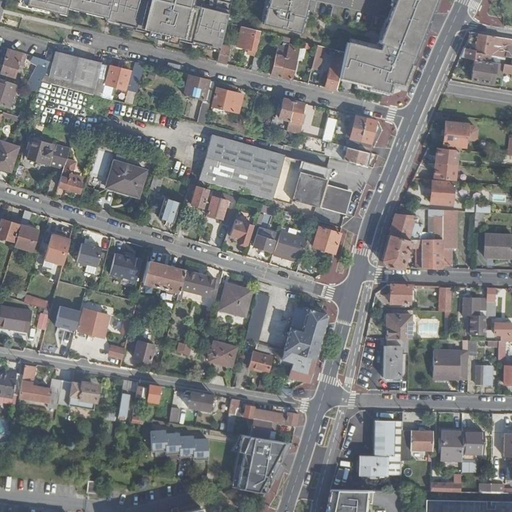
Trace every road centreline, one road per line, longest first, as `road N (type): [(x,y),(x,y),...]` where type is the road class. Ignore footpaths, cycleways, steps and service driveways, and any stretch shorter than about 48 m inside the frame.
road 1 (residential): [(349,298),(0,193)]
road 2 (residential): [(76,36),(411,119)]
road 3 (residential): [(319,408),(0,352)]
road 4 (residential): [(322,396),(511,403)]
road 5 (primary): [(411,119),(357,273)]
road 6 (residential): [(357,273),(511,279)]
